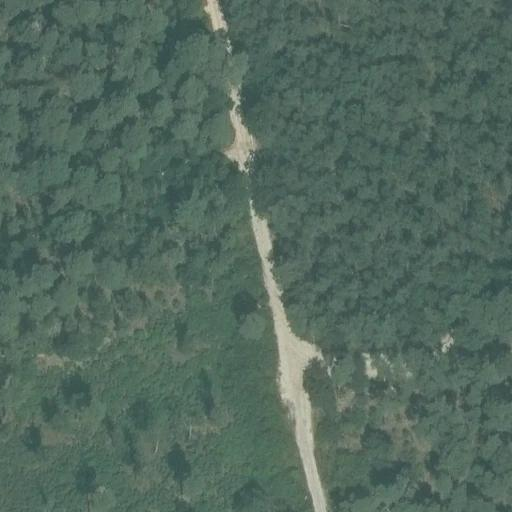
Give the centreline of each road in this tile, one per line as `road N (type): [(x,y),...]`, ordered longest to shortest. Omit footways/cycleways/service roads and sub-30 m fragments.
road 1 (track): [(212,0),(290,365)]
road 2 (track): [(290,365),(511,358)]
road 3 (track): [(290,365),(320,511)]
road 4 (track): [(511,267),(417,362)]
